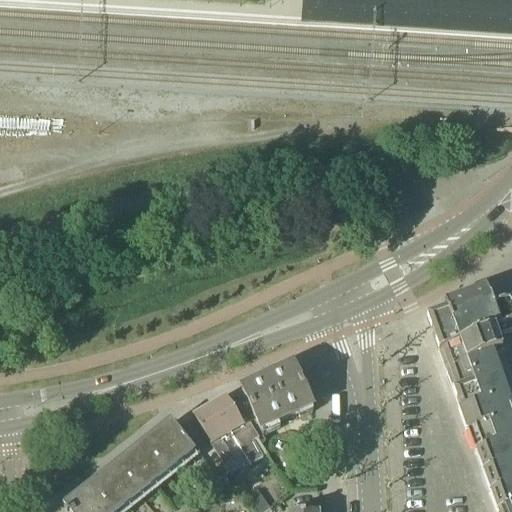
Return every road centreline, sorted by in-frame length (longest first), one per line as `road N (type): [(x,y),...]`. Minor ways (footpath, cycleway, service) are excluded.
road 1 (residential): [(442,245),(391,187),(362,176),(294,173),(0,244)]
road 2 (tertiary): [(442,245),(332,294)]
road 3 (tertiary): [(332,294),(225,348)]
